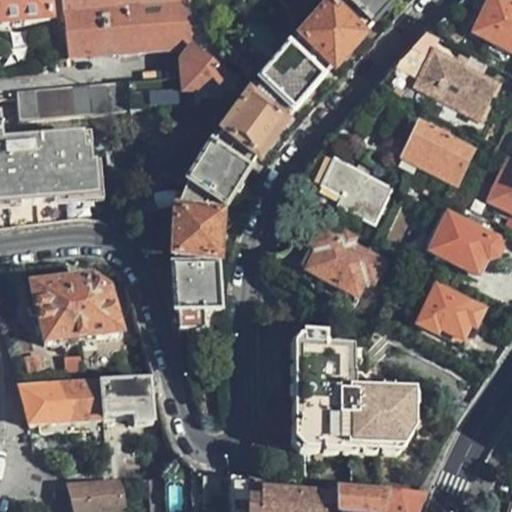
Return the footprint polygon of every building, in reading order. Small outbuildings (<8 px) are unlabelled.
[(47,0),(0,0),(0,25),(49,20),(47,0)] [(192,48),(187,0),(62,0),(64,14),(68,60),(186,49),(192,48)] [(372,28),(338,0),(336,0),(306,32),(297,42),(331,71),(333,72),(372,28)] [(397,0),(338,0),(372,28),(397,0)] [(511,2),(506,0),(492,0),(476,32),(494,42),(489,51),(509,58),(511,52),(511,2)] [(257,86),(292,116),(331,71),(297,42),(257,86)] [(497,87),(423,52),(401,74),(437,92),(433,98),(480,119),(497,87)] [(181,76),(181,81),(183,95),(216,93),(227,80),(198,57),(186,57),(189,75),(181,76)] [(181,81),(163,83),(168,112),(185,110),(183,95),(181,81)] [(168,112),(163,83),(145,85),(148,113),(168,112)] [(148,113),(145,85),(126,87),(129,113),(130,115),(148,113)] [(255,163),(258,164),(292,116),(257,86),(223,136),(255,163)] [(111,116),(129,113),(126,87),(108,90),(111,116)] [(111,116),(108,90),(89,91),(91,117),(111,116)] [(91,117),(89,91),(70,93),(73,119),(91,117)] [(57,121),(73,119),(70,93),(54,95),(57,121)] [(57,121),(54,95),(35,97),(38,123),(57,121)] [(21,124),(38,123),(35,97),(18,99),(21,124)] [(462,145),(418,124),(401,160),(446,180),(462,145)] [(373,139),(344,126),(333,138),(365,154),(373,139)] [(224,212),(255,163),(223,136),(211,146),(201,165),(186,191),(206,202),(224,212)] [(0,203),(16,202),(16,208),(54,205),(54,199),(76,197),(77,203),(96,202),(93,168),(89,168),(88,156),(84,156),(82,141),(0,148),(0,147),(0,203)] [(370,222),(390,184),(333,157),(317,186),(339,197),(335,204),(370,222)] [(511,160),(508,159),(487,200),(511,211),(511,160)] [(171,260),(218,262),(215,234),(195,225),(206,202),(186,191),(174,216),(173,226),(171,260)] [(498,251),(493,239),(446,217),(427,250),(475,273),(482,261),(485,263),(495,258),(498,251)] [(302,236),(273,233),(271,249),(301,253),(302,236)] [(369,281),(378,262),(314,233),(296,269),(351,296),(361,278),(369,281)] [(178,317),(178,334),(207,332),(206,313),(220,313),(217,269),(195,270),(172,272),(174,317),(178,317)] [(116,349),(111,291),(94,279),(16,289),(32,360),(116,349)] [(464,347),(482,311),(436,289),(417,325),(464,347)] [(403,389),(384,390),(370,391),(345,392),(344,367),(343,352),(343,347),(318,349),(317,332),(294,333),(300,427),(300,434),(301,452),(327,450),(332,451),(386,447),(386,443),(396,443),(405,428),(403,389)] [(300,427),(294,333),(285,334),(290,427),(300,427)] [(343,352),(344,367),(352,366),(352,352),(343,352)] [(370,391),(384,390),(384,381),(370,383),(370,391)] [(149,382),(99,389),(103,416),(120,414),(123,433),(156,428),(149,382)] [(99,389),(22,400),(29,427),(103,416),(99,389)] [(301,452),(300,434),(291,435),(292,463),(327,460),(327,450),(301,452)] [(395,445),(396,443),(386,443),(386,447),(332,451),(333,460),(396,455),(395,445)] [(217,481),(201,482),(204,508),(220,507),(217,481)] [(116,484),(68,486),(74,511),(123,511),(123,499),(118,500),(116,484)] [(247,511),(334,511),(335,496),(283,495),(282,489),(260,489),(260,503),(247,504),(247,511)] [(334,511),(378,511),(382,497),(335,496),(334,511)] [(378,511),(418,511),(423,499),(417,498),(382,497),(378,511)]
